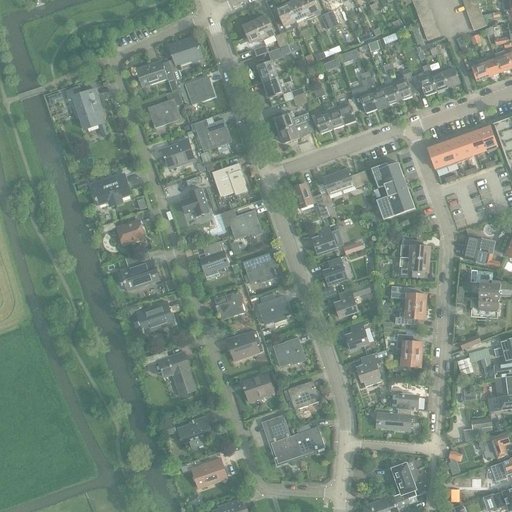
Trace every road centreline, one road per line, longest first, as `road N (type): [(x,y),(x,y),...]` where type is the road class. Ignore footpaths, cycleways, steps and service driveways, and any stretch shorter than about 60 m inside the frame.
road 1 (residential): [(341,495),(261,488),(112,59),(210,16)]
road 2 (residential): [(435,450),(449,227),(411,127)]
road 3 (secondary): [(344,447),(342,399),(265,177)]
road 4 (secondary): [(265,177),(210,16)]
road 5 (residential): [(265,177),(411,127)]
